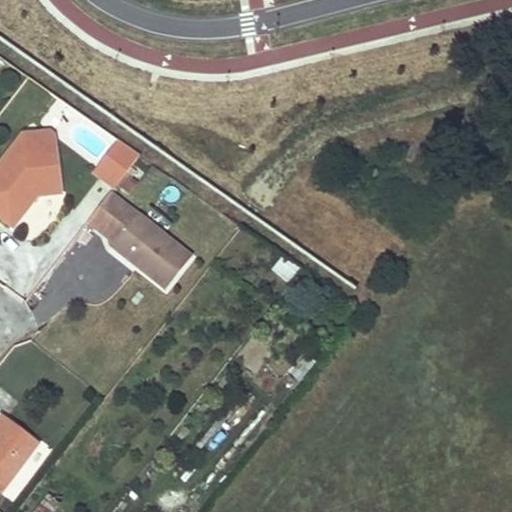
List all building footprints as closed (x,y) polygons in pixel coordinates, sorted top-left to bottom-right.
[(23,139),(54,163),(51,140),(41,133),(23,139)] [(59,195),(54,163),(23,139),(0,167),(0,206),(12,215),(24,213),(35,198),(59,195)] [(134,152),(118,140),(94,170),(113,186),(135,158),(138,155),(134,152)] [(87,222),(116,244),(138,215),(110,194),(87,222)] [(0,217),(12,228),(24,213),(12,215),(0,206),(0,217)] [(166,290),(190,257),(138,215),(116,244),(141,262),(137,267),(166,290)] [(137,267),(141,262),(116,244),(113,248),(137,267)] [(291,285),(301,269),(280,257),(271,274),(291,285)] [(0,491),(0,492),(38,440),(4,416),(0,420),(0,491)] [(56,511),(62,505),(51,497),(39,511),(56,511)]
